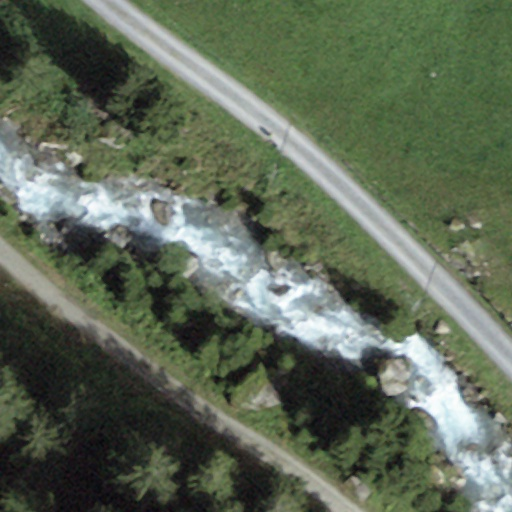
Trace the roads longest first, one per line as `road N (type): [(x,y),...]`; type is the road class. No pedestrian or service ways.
road 1 (track): [(0,246),(434,511)]
road 2 (track): [(192,0),(511,297)]
